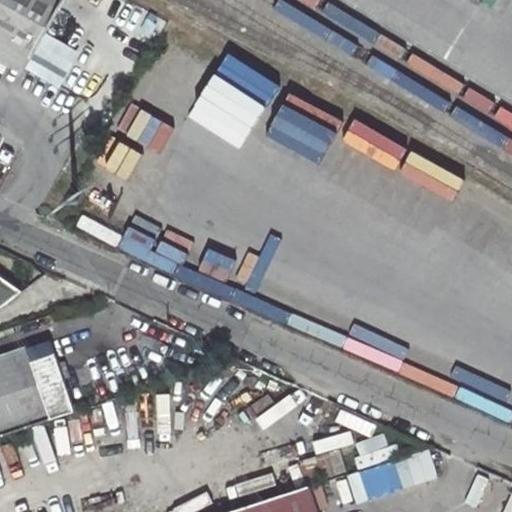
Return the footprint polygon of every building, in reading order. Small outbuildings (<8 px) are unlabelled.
[(66,0),(0,0),(0,40),(33,59),(66,0)] [(33,59),(0,40),(0,62),(23,76),(33,59)] [(0,308),(8,307),(25,291),(0,273),(0,308)] [(0,354),(0,437),(75,412),(49,338),(0,354)] [(317,511),(309,486),(228,511),(317,511)]
